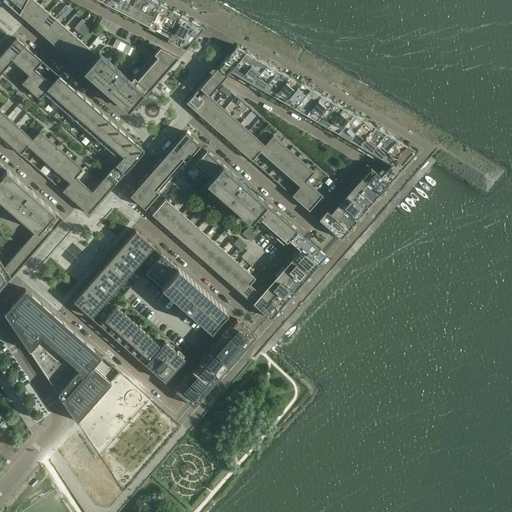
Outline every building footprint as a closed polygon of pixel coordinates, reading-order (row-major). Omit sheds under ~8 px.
[(131,80),(116,67),(99,52),(96,54),(34,0),(102,0),(169,35),(167,39),(185,49),(203,28),(178,14),(152,0),(151,0),(3,0),(130,111),(178,57),(160,47),(131,80)] [(133,47),(112,36),(108,43),(129,54),(133,47)] [(16,38),(2,54),(11,62),(12,62),(11,61),(12,60),(25,46),(16,38)] [(25,46),(12,60),(12,61),(21,68),(33,53),(25,46)] [(229,71),(246,51),(236,46),(217,67),(227,75),(230,71),(229,71)] [(240,77),(257,57),(246,51),(229,71),(230,71),(238,79),(238,80),(240,77)] [(33,53),(21,68),(29,75),(33,71),(34,71),(42,61),(33,53)] [(0,75),(11,62),(2,54),(0,56),(0,75)] [(251,83),(268,64),(257,57),(240,77),(249,85),(248,85),(249,86),(251,83)] [(261,90),(279,70),(268,64),(251,83),(260,91),(259,92),(260,92),(262,90),(261,90)] [(227,75),(217,67),(213,72),(186,102),(195,110),(208,95),(209,95),(223,78),(227,75)] [(272,96),(290,76),(279,70),(261,90),(262,90),(270,97),(270,98),(272,96)] [(29,75),(22,83),(30,91),(42,78),(34,71),(33,71),(29,75)] [(50,85),(44,93),(46,95),(52,100),(67,83),(58,75),(50,85)] [(283,102),(300,82),(290,76),(272,96),(281,104),(283,102)] [(42,78),(30,91),(39,99),(44,93),(50,85),(42,78)] [(294,108),(311,88),(300,82),(283,102),(292,110),(291,110),(292,111),(294,108)] [(67,83),(52,100),(60,108),(76,91),(67,83)] [(304,114),(322,94),(311,88),(294,108),(303,116),(302,117),(305,115),(304,114)] [(76,91),(60,108),(69,115),(84,98),(76,91)] [(315,121),(333,101),(322,94),(304,114),(305,115),(313,122),(313,123),(315,121)] [(203,117),(216,102),(209,95),(208,95),(195,110),(203,117)] [(84,98),(69,115),(77,123),(93,105),(84,98)] [(326,127),(343,107),(333,101),(315,121),(324,129),(326,127)] [(211,124),(224,109),(216,102),(203,117),(211,124)] [(93,105),(77,123),(86,130),(101,113),(93,105)] [(337,133),(354,113),(343,107),(326,127),(335,135),(335,136),(337,133)] [(219,131),(232,116),(224,109),(211,124),(219,131)] [(101,113),(86,130),(94,138),(109,120),(101,113)] [(347,139),(365,119),(354,113),(337,133),(346,141),(345,142),(346,142),(348,140),(347,139)] [(227,139),(240,123),(232,116),(219,131),(227,139)] [(7,117),(0,125),(0,135),(3,139),(16,124),(7,117)] [(358,146),(376,126),(365,119),(347,139),(348,140),(356,147),(356,148),(358,146)] [(109,120),(94,138),(103,145),(118,128),(109,120)] [(235,146),(249,131),(240,123),(227,139),(235,146)] [(16,124),(3,139),(12,146),(24,132),(16,124)] [(369,152),(386,132),(376,126),(358,146),(367,154),(369,152)] [(118,128),(103,145),(111,152),(126,135),(118,128)] [(33,139),(29,144),(37,151),(48,139),(40,131),(33,139)] [(243,153),(257,138),(249,131),(235,146),(243,153)] [(24,132),(12,146),(21,154),(29,144),(33,139),(24,132)] [(185,132),(178,140),(193,153),(200,145),(185,132)] [(380,158),(397,138),(386,132),(369,152),(378,160),(377,160),(378,161),(380,158)] [(126,135),(111,152),(120,160),(135,143),(126,135)] [(268,158),(281,143),(273,135),(265,145),(260,151),(268,158)] [(265,145),(257,138),(243,153),(252,160),(260,151),(265,145)] [(389,166),(407,145),(397,138),(380,158),(388,166),(389,166)] [(48,139),(37,151),(46,159),(57,146),(48,139)] [(186,161),(193,153),(178,140),(171,148),(186,161)] [(276,165),(289,150),(281,143),(268,158),(276,165)] [(389,183),(418,151),(407,145),(389,166),(388,166),(380,175),(389,183)] [(57,146),(46,159),(54,166),(65,154),(57,146)] [(179,169),(186,161),(171,148),(164,156),(179,169)] [(201,172),(214,157),(206,150),(205,150),(206,150),(193,165),(201,172)] [(284,172),(297,157),(289,150),(276,165),(284,172)] [(65,154),(54,166),(63,174),(74,161),(65,154)] [(172,177),(179,169),(164,156),(157,163),(172,177)] [(209,179),(222,164),(214,157),(201,172),(208,179),(209,179)] [(292,179),(306,164),(297,157),(284,172),(292,179)] [(74,161),(63,174),(71,181),(75,177),(76,177),(83,169),(74,161)] [(0,289),(63,218),(0,162),(0,289)] [(172,177),(157,163),(151,171),(166,185),(172,177)] [(265,202),(222,164),(209,179),(208,179),(206,182),(250,221),(253,218),(252,218),(265,202)] [(306,181),(314,172),(306,164),(292,179),(300,186),(300,187),(306,181)] [(117,182),(119,179),(124,173),(115,165),(110,171),(107,174),(93,190),(103,198),(117,182)] [(389,183),(380,175),(377,172),(371,167),(362,177),(368,182),(381,193),(389,183)] [(166,185),(151,171),(144,179),(159,192),(166,185)] [(191,179),(186,174),(182,178),(188,183),(191,179)] [(71,181),(62,191),(71,198),(84,184),(76,177),(75,177),(71,181)] [(381,193),(368,182),(362,177),(354,186),(360,191),(373,202),(381,193)] [(152,200),(159,192),(144,179),(137,187),(152,200)] [(191,179),(188,183),(193,187),(196,183),(191,179)] [(300,203),(314,188),(306,181),(300,187),(300,186),(292,195),(300,203)] [(84,184),(71,198),(80,206),(92,192),(92,191),(84,184)] [(178,195),(182,191),(176,185),(172,190),(178,195)] [(373,202),(360,191),(354,186),(346,195),(352,200),(364,211),(373,202)] [(145,208),(152,200),(137,187),(130,195),(145,208)] [(322,195),(314,188),(300,203),(309,210),(322,195)] [(92,192),(80,206),(88,214),(103,198),(93,190),(93,189),(92,190),(93,191),(92,192)] [(182,191),(178,195),(183,199),(186,195),(182,191)] [(364,211),(352,200),(346,195),(338,204),(344,209),(356,221),(364,211)] [(160,222),(174,206),(165,199),(152,214),(160,222)] [(260,224),(273,209),(265,202),(252,218),(253,218),(260,224)] [(356,221),(344,209),(338,204),(330,213),(336,218),(336,219),(348,230),(356,221)] [(199,214),(204,210),(198,205),(194,210),(199,214)] [(168,229),(182,213),(174,206),(160,222),(168,229)] [(268,231),(281,216),(273,209),(260,224),(268,231)] [(336,218),(330,213),(326,210),(318,219),(341,238),(348,230),(336,219),(336,218)] [(176,236),(190,221),(182,213),(168,229),(176,236)] [(276,238),(289,223),(281,216),(268,231),(276,238)] [(211,224),(216,229),(220,224),(215,220),(211,224)] [(184,243),(198,228),(190,221),(176,236),(184,243)] [(297,230),(289,223),(276,238),(284,245),(289,239),(297,230)] [(193,250),(206,235),(198,228),(184,243),(193,250)] [(251,241),(256,235),(247,228),(242,234),(251,241)] [(128,238),(146,254),(153,246),(135,230),(128,238)] [(326,255),(324,254),(301,234),(297,230),(289,239),(293,244),(300,249),(305,254),(306,253),(306,254),(318,264),(326,255)] [(201,257),(214,242),(206,235),(193,250),(201,257)] [(121,246),(139,262),(146,254),(128,238),(121,246)] [(233,244),(242,251),(247,245),(238,238),(233,244)] [(209,265),(222,249),(214,242),(201,257),(209,265)] [(114,254),(132,270),(139,262),(121,246),(114,254)] [(217,272),(231,256),(222,249),(209,265),(217,272)] [(318,264),(306,254),(306,253),(305,254),(300,249),(292,258),(310,273),(318,264)] [(108,262),(126,277),(132,270),(114,254),(108,262)] [(170,260),(162,254),(146,272),(153,279),(170,260)] [(225,279),(239,263),(231,256),(217,272),(225,279)] [(310,273),(292,258),(284,267),(302,283),(310,273)] [(153,279),(161,286),(166,280),(177,267),(170,260),(153,279)] [(101,269),(119,285),(126,277),(108,262),(101,269)] [(233,286),(247,270),(239,263),(225,279),(233,286)] [(166,280),(215,324),(227,311),(177,267),(166,280)] [(302,283),(284,267),(276,276),(282,280),(294,292),(302,283)] [(94,277),(112,293),(119,285),(101,269),(94,277)] [(255,278),(247,270),(233,286),(242,293),(250,284),(255,278)] [(294,292),(282,280),(276,276),(268,285),(286,301),(294,292)] [(87,285),(105,301),(112,293),(94,277),(87,285)] [(278,310),(266,299),(266,300),(265,299),(266,298),(261,294),(255,289),(250,284),(242,293),(248,299),(270,319),(278,310)] [(80,293),(98,308),(105,301),(87,285),(80,293)] [(286,301),(268,285),(261,294),(266,298),(265,299),(266,300),(266,299),(278,310),(286,301)] [(77,421),(111,382),(93,366),(102,356),(25,289),(4,313),(77,421)] [(80,293),(73,301),(91,317),(98,308),(80,293)] [(108,331),(124,313),(116,306),(100,324),(108,331)] [(108,331),(115,338),(131,320),(124,313),(108,331)] [(256,336),(237,319),(226,331),(245,347),(256,336)] [(115,338),(123,344),(139,326),(131,320),(115,338)] [(123,344),(130,351),(146,333),(139,326),(123,344)] [(228,367),(245,347),(226,331),(209,350),(228,367)] [(130,351),(138,357),(153,339),(146,333),(130,351)] [(138,357),(145,364),(161,346),(160,346),(153,339),(138,357)] [(145,364),(165,381),(185,359),(164,341),(160,346),(161,346),(145,364)] [(219,377),(228,367),(209,350),(200,361),(219,377)] [(219,377),(200,361),(192,370),(211,387),(219,377)] [(203,396),(211,387),(192,370),(184,379),(203,396)] [(203,396),(184,379),(175,390),(187,401),(187,402),(190,405),(191,404),(193,406),(203,396)]
